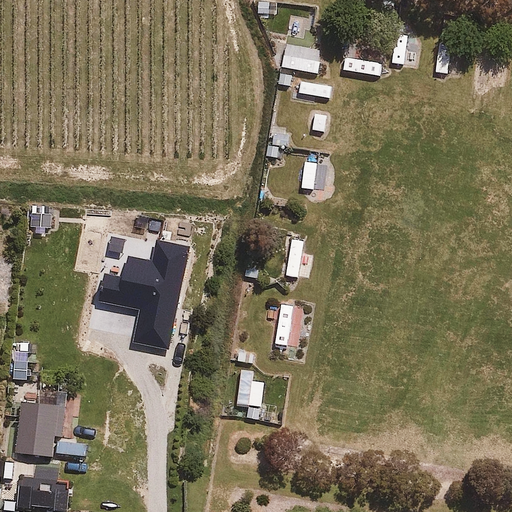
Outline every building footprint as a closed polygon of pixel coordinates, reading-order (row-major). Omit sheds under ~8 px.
[(287,39),(282,62),(316,69),(321,46),(287,39)] [(333,112),(316,107),(310,128),(327,133),(333,112)] [(333,160),(307,154),(300,185),(326,191),(333,160)] [(305,302),(280,299),(276,341),(301,343),(305,302)] [(254,365),(236,363),(232,403),(249,405),(254,365)]
